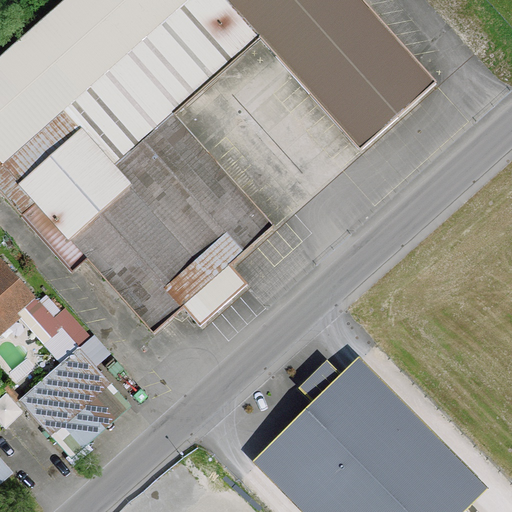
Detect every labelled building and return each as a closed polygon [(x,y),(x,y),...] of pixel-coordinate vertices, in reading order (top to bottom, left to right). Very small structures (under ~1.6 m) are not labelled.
[(441,88),(359,0),(64,0),(0,57),(0,201),(65,273),(81,260),(153,341),(441,88)] [(58,330),(67,340),(73,330),(61,311),(56,316),(41,299),(35,304),(0,265),(0,337),(16,324),(38,348),(58,330)] [(128,409),(76,353),(17,407),(69,463),(128,409)] [(364,356),(251,467),(297,511),(473,511),(497,490),(364,356)] [(0,485),(11,475),(0,464),(0,485)]
